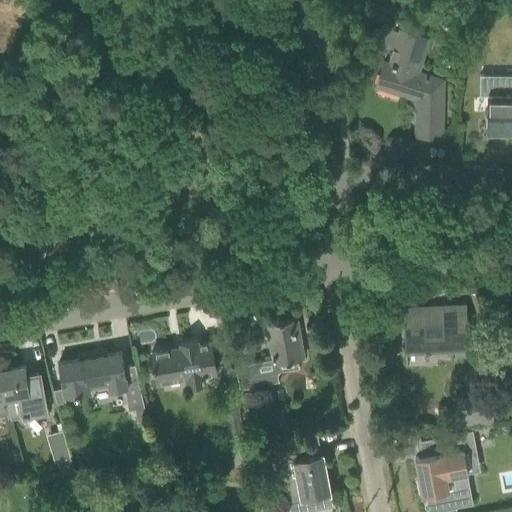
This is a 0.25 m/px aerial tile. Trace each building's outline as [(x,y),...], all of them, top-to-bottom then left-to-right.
[(427,39),(420,37),(401,31),(390,64),(384,62),(376,86),(415,98),(415,107),(417,107),(417,136),(440,136),(441,84),(416,75),(427,39)] [(487,95),(487,117),(485,117),(485,128),(487,128),(487,133),(488,133),(488,131),(511,131),(511,81),(499,81),(499,75),(482,75),(483,74),(479,74),(479,95),(487,95)] [(454,360),(469,359),(465,306),(403,310),(405,351),(453,349),(454,360)] [(235,369),(235,370),(239,388),(279,381),(278,375),(278,374),(278,373),(279,372),(280,371),(281,371),(299,368),(297,359),(303,358),(296,318),(266,323),(269,338),(269,339),(270,344),(270,345),(272,358),(240,364),(239,364),(238,365),(237,365),(236,366),(236,367),(236,368),(235,369)] [(181,347),(151,352),(153,365),(152,365),(153,370),(154,369),(156,382),(187,377),(189,387),(203,384),(202,378),(205,378),(204,374),(216,372),(211,342),(198,344),(197,340),(180,343),(181,347)] [(124,366),(121,351),(116,352),(70,360),(58,362),(64,394),(64,395),(74,394),(74,395),(80,394),(80,393),(90,391),(89,384),(108,380),(109,390),(127,387),(127,382),(139,379),(135,364),(124,366)] [(25,366),(0,370),(0,379),(6,407),(4,407),(5,413),(6,416),(22,414),(22,416),(27,415),(27,413),(45,410),(41,385),(39,386),(37,373),(36,373),(26,375),(25,366)] [(454,427),(491,424),(490,395),(452,397),(454,427)] [(243,444),(236,405),(223,407),(230,446),(243,444)] [(142,407),(133,409),(136,425),(145,423),(142,407)] [(440,453),(434,454),(415,458),(419,480),(416,480),(418,492),(421,492),(422,495),(425,494),(426,502),(424,504),(424,506),(425,508),(428,509),(428,511),(434,511),(456,508),(456,506),(471,503),(466,473),(467,472),(463,451),(474,448),(471,431),(437,438),(440,453)] [(62,433),(46,437),(54,463),(56,462),(58,466),(71,463),(62,433)] [(242,445),(245,460),(292,451),(289,435),(242,445)] [(294,458),(297,476),(286,478),(292,511),(293,511),(331,505),(328,492),(329,492),(322,453),(294,458)]
